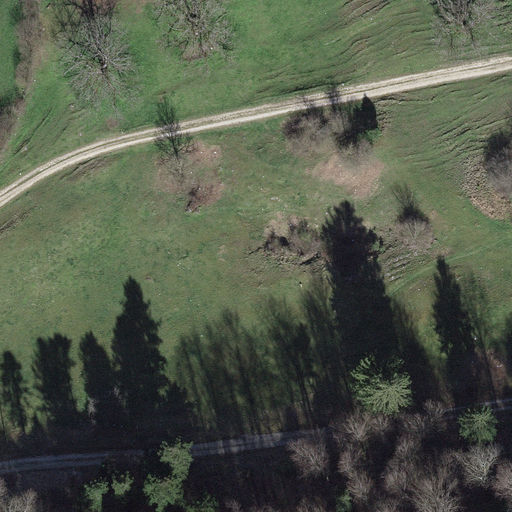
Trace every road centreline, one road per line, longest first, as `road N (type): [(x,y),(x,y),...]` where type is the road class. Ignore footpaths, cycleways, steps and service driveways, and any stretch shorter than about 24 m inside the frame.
road 1 (track): [(0,204),(57,168),(120,145),(511,67)]
road 2 (track): [(0,464),(167,450),(511,399)]
